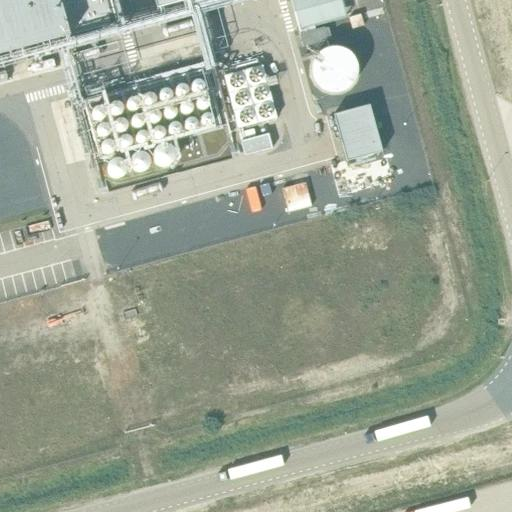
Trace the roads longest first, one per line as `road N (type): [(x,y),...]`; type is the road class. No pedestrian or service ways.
road 1 (unclassified): [(511,389),(452,419),(112,511)]
road 2 (unclassified): [(452,0),(511,220)]
road 3 (unknown): [(0,89),(156,42),(143,0)]
